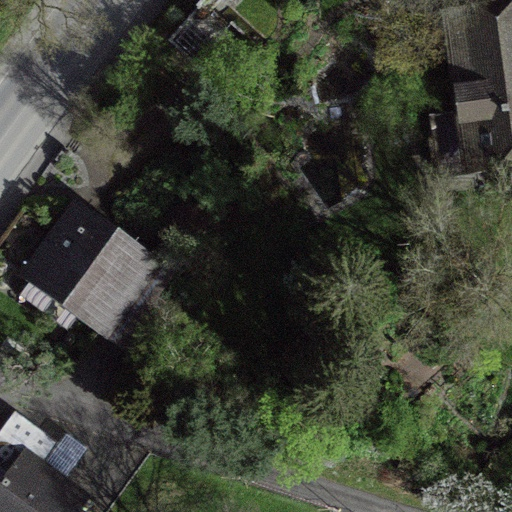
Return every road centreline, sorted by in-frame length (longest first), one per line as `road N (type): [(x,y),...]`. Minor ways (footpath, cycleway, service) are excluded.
road 1 (residential): [(353,511),(0,386)]
road 2 (residential): [(107,0),(0,149)]
